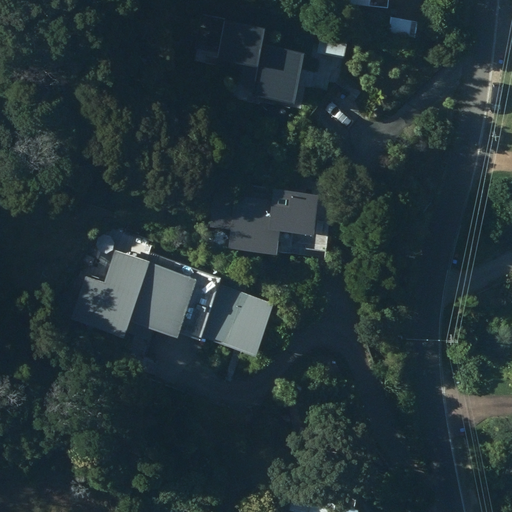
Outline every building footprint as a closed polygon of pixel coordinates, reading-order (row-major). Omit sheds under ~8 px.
[(370,0),(334,0),(334,6),(370,8),(370,0)] [(269,14),(226,9),(221,53),(260,58),(256,89),(301,94),(308,39),(266,34),(269,14)] [(321,23),(319,52),(349,55),(352,26),(321,23)] [(324,228),(329,188),(284,183),(283,194),(246,189),(239,241),(288,248),(290,231),(285,231),(286,223),(324,228)] [(266,350),(284,298),(231,279),(233,272),(189,257),(186,265),(126,243),(115,276),(96,269),(82,311),(134,330),(140,313),(188,331),(189,326),(212,334),(212,331),(266,350)] [(290,425),(290,416),(280,416),(281,426),(290,425)] [(367,511),(369,505),(317,492),(312,511),(367,511)]
